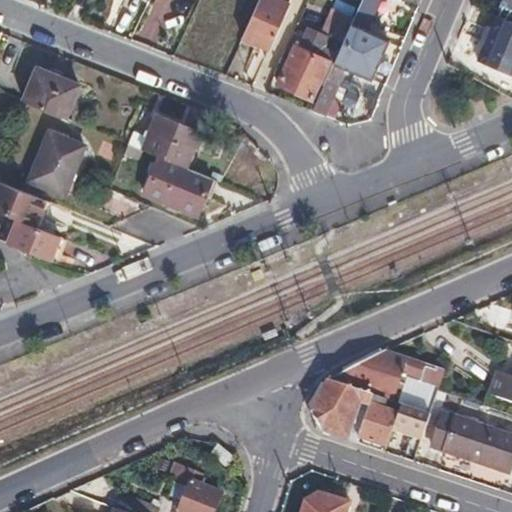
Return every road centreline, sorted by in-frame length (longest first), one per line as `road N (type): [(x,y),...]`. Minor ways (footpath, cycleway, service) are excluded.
road 1 (residential): [(0,10),(263,115),(334,203)]
road 2 (residential): [(250,383),(283,437),(503,511)]
road 3 (residential): [(250,383),(511,272)]
road 4 (residential): [(0,499),(250,383)]
road 5 (residential): [(334,203),(84,300)]
road 6 (residential): [(448,0),(408,97),(420,168)]
road 7 (residential): [(257,511),(270,445),(250,383)]
